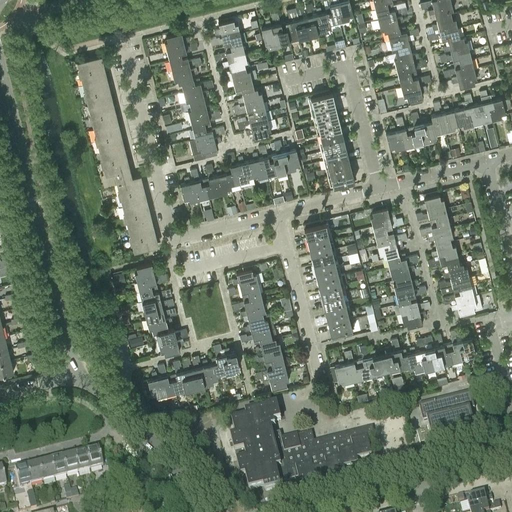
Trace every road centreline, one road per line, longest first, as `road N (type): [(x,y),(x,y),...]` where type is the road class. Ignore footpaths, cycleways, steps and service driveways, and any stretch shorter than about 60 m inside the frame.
road 1 (residential): [(279,212),(172,241),(124,51)]
road 2 (residential): [(0,80),(74,375)]
road 3 (residential): [(74,375),(218,511)]
road 4 (residential): [(378,187),(346,65),(280,83)]
road 5 (residential): [(287,245),(320,377)]
